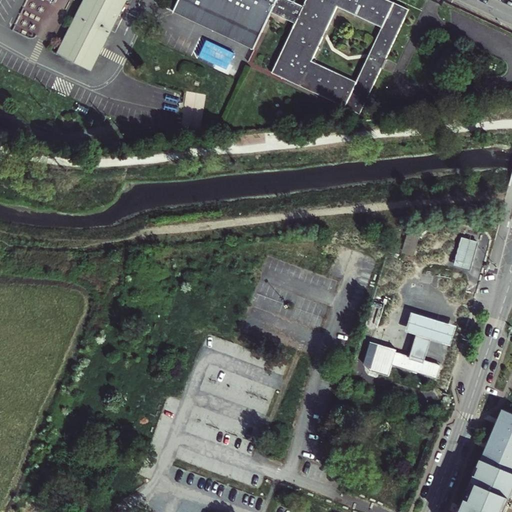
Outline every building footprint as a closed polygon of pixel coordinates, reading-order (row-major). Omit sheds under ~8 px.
[(66,0),(43,44),(84,67),(120,0),(66,0)] [(260,32),(194,0),(177,0),(174,8),(253,46),(260,32)] [(303,0),(301,5),(290,0),(194,0),(260,32),(270,10),(293,21),(270,69),(358,112),(407,10),(384,0),(303,0)] [(240,65),(201,47),(197,54),(236,72),(240,65)] [(363,112),(364,121),(375,120),(374,111),(363,112)] [(414,255),(420,234),(407,231),(402,251),(414,255)] [(458,258),(461,259),(472,262),(475,263),(481,240),(465,236),(458,258)] [(472,262),(461,259),(459,265),(470,268),(472,262)] [(419,334),(412,355),(427,360),(430,350),(434,338),(453,344),(460,325),(432,317),(414,311),(408,330),(419,334)] [(283,345),(296,350),(298,345),(285,340),(283,345)] [(399,349),(381,343),(373,369),(391,375),(394,364),(437,377),(441,364),(427,360),(412,355),(398,351),(399,349)] [(494,433),(511,440),(511,410),(505,407),(494,433)] [(511,470),(511,440),(494,433),(483,458),(511,470)] [(504,511),(511,491),(511,470),(483,458),(461,511),(504,511)]
